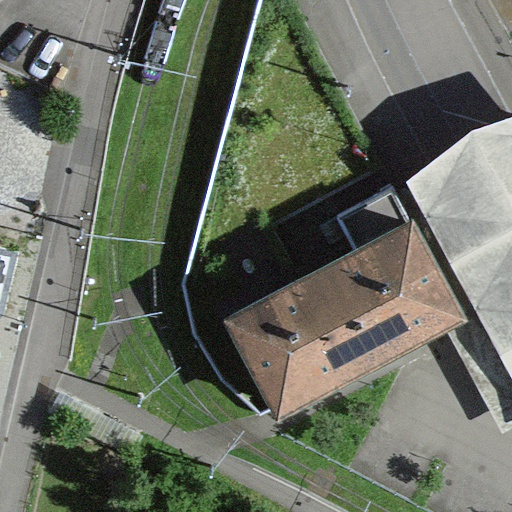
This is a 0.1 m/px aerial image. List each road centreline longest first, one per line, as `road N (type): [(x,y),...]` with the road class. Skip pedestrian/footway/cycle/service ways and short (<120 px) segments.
road 1 (residential): [(111,0),(87,73),(2,511)]
road 2 (secondary): [(368,0),(511,279)]
